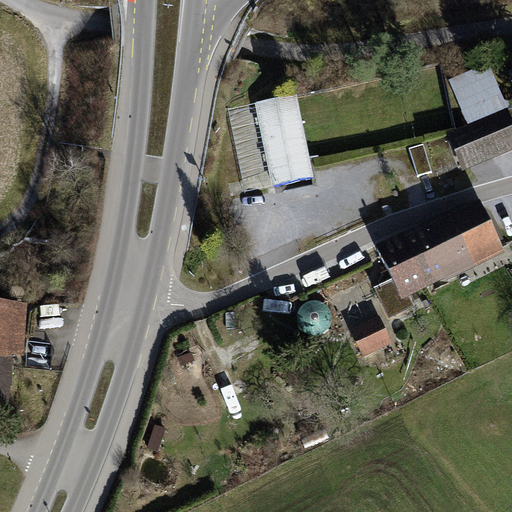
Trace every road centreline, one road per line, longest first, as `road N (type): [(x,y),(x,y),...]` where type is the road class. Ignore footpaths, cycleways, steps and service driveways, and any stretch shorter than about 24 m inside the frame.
road 1 (secondary): [(91,468),(144,301),(172,174),(194,0)]
road 2 (secondary): [(146,0),(120,261),(60,458)]
road 3 (unclassified): [(15,0),(57,15),(55,77),(36,182),(23,212),(0,233)]
